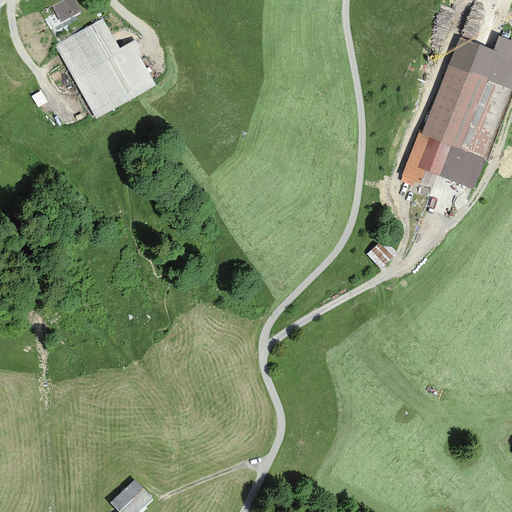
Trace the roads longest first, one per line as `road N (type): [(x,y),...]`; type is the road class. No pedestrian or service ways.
road 1 (track): [(244,511),(281,419),(261,343),(280,310),(338,249),(356,206),(359,100),(346,0)]
road 2 (track): [(261,343),(407,263),(470,205),(511,111)]
road 3 (track): [(67,113),(25,58),(11,0)]
